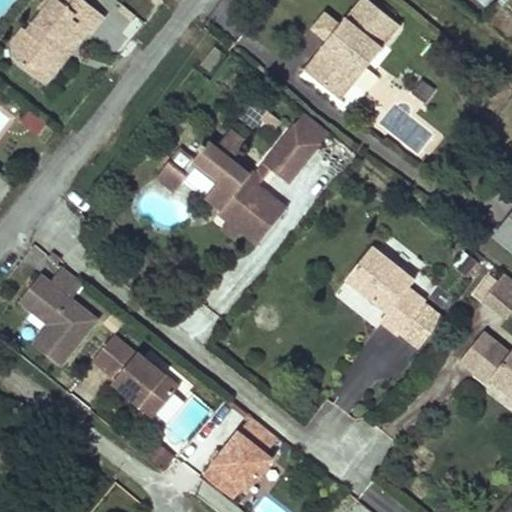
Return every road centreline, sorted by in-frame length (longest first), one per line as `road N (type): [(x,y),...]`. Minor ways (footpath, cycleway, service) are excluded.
road 1 (residential): [(0,232),(189,0)]
road 2 (residential): [(157,511),(168,499),(0,366)]
